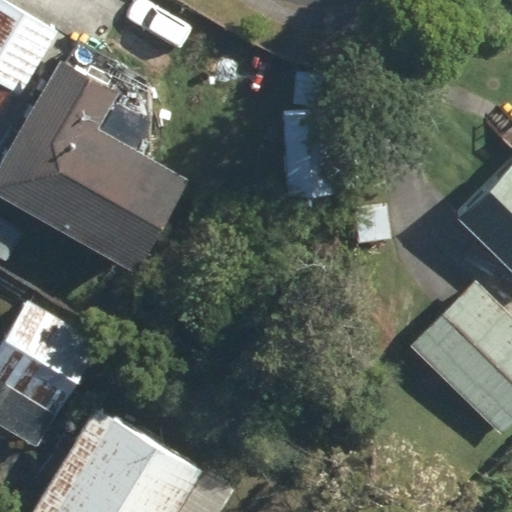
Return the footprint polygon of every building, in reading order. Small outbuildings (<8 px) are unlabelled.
[(0,0),(0,102),(8,90),(17,96),(55,32),(1,0),(0,0)] [(0,140),(0,199),(120,268),(174,179),(84,125),(105,90),(50,58),(0,140)] [(290,104),(338,105),(338,70),(291,68),(290,104)] [(277,114),(283,195),(332,192),(326,110),(277,114)] [(447,214),(511,277),(511,151),(510,150),(447,214)] [(354,207),(356,239),(387,239),(385,204),(354,207)] [(406,344),(497,433),(511,417),(511,320),(469,278),(406,344)] [(0,335),(0,382),(54,415),(97,343),(22,297),(0,335)] [(20,511),(170,511),(196,471),(87,404),(20,511)]
